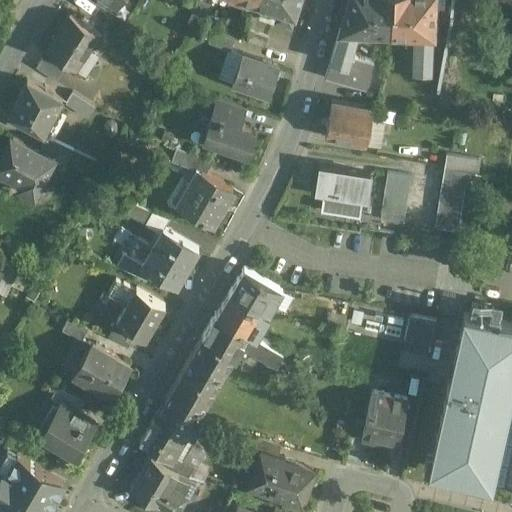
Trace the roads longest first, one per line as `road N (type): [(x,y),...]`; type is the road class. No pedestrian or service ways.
road 1 (residential): [(327,0),(292,129),(82,510)]
road 2 (residential): [(331,511),(343,473),(455,502)]
